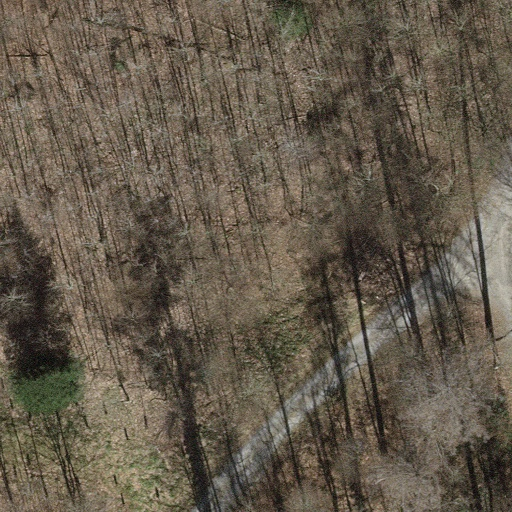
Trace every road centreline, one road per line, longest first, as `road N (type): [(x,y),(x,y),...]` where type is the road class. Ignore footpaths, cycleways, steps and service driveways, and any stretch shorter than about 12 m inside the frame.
road 1 (track): [(493,201),(247,445),(200,511)]
road 2 (track): [(511,143),(493,201),(511,336)]
